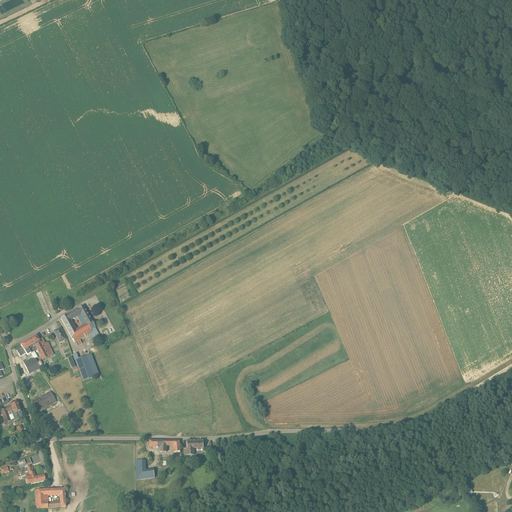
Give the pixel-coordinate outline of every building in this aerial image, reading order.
[(90,340),(98,334),(94,328),(95,328),(83,306),(61,319),(63,322),(62,322),(63,323),(63,322),(74,343),(75,342),(78,347),(82,344),(80,340),(87,336),(90,340)] [(54,331),(59,343),(66,340),(60,328),(54,331)] [(36,336),(26,342),(29,347),(31,346),(34,351),(37,349),(43,360),(53,355),(47,343),(45,344),(42,339),(39,340),(36,336)] [(29,347),(26,342),(25,342),(21,344),(21,345),(22,348),(17,351),(20,357),(26,354),(27,356),(31,354),(34,351),(31,346),(29,347)] [(73,357),(77,366),(82,382),(99,376),(91,355),(79,359),(76,353),(72,355),(73,357)] [(75,364),(73,357),(68,359),(72,369),(77,367),(75,364)] [(35,358),(34,359),(26,363),(24,361),(23,362),(29,374),(40,368),(38,363),(35,359),(35,358)] [(25,374),(19,377),(23,387),(29,385),(25,374)] [(56,402),(51,392),(31,402),(37,413),(56,402)] [(11,407),(0,411),(5,423),(22,417),(17,403),(11,405),(11,407)] [(174,452),(181,451),(179,441),(150,441),(150,446),(161,447),(161,452),(166,452),(166,445),(173,446),(174,452)] [(204,448),(204,442),(188,443),(188,449),(184,449),(184,456),(194,456),(194,449),(204,448)] [(30,458),(18,463),(20,468),(32,463),(30,458)] [(29,484),(44,481),(45,481),(44,476),(35,477),(34,474),(35,473),(33,466),(28,468),(24,469),(26,474),(29,473),(29,475),(25,476),(25,480),(26,480),(27,484),(28,484),(29,484)] [(135,466),(135,474),(151,474),(151,466),(143,466),(135,466)] [(65,508),(65,496),(65,495),(64,489),(35,491),(36,509),(65,508)]
